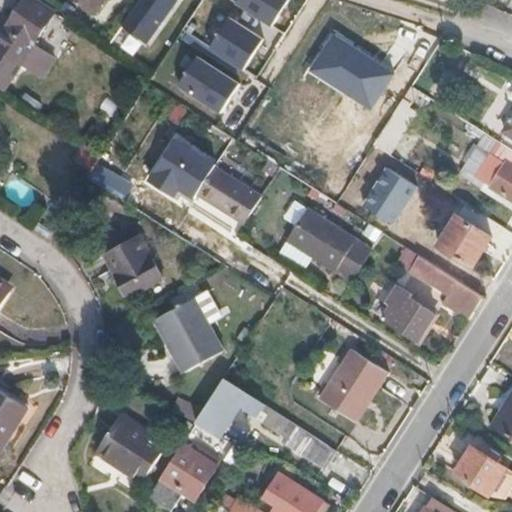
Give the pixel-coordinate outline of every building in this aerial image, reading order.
[(30,0),(24,0),(0,37),(0,93),(2,94),(54,14),(30,0)] [(103,0),(76,0),(96,13),(103,0)] [(148,43),(176,0),(135,0),(119,24),(148,43)] [(229,0),(269,27),(287,0),(229,0)] [(242,69),(262,36),(220,12),(201,45),(242,69)] [(371,59),(333,35),(311,70),(349,94),(371,59)] [(189,52),(171,83),(221,112),(239,81),(189,52)] [(418,89),(411,85),(405,95),(412,100),(418,89)] [(412,100),(405,95),(374,143),(391,154),(421,106),(412,100)] [(511,149),(504,162),(489,186),(511,200),(511,149)] [(489,152),(475,176),(489,186),(504,162),(489,152)] [(192,192),(240,222),(256,195),(209,164),(192,192)] [(74,182),(85,189),(90,182),(91,180),(80,174),(74,182)] [(90,213),(76,203),(63,224),(77,234),(90,213)] [(353,238),(304,207),(283,239),(332,271),(353,238)] [(456,215),(427,259),(463,282),(491,236),(456,215)] [(41,234),(52,241),(63,224),(52,217),(41,234)] [(165,280),(141,238),(107,257),(131,299),(165,280)] [(409,269),(419,254),(406,246),(397,262),(409,269)] [(483,296),(463,282),(427,259),(419,254),(409,269),(447,293),(474,310),(483,296)] [(412,294),(396,284),(386,301),(391,304),(382,318),(417,341),(434,313),(409,298),(412,294)] [(0,320),(16,295),(0,285),(0,320)] [(443,300),(470,317),(474,310),(447,293),(443,300)] [(223,351),(195,301),(160,320),(176,349),(173,351),(185,373),(223,351)] [(387,374),(352,351),(320,401),(356,425),(387,374)] [(219,439),(231,422),(225,418),(234,404),(240,408),(285,436),(282,443),(324,469),(335,450),(224,378),(197,421),(195,425),(219,439)] [(0,390),(0,456),(31,410),(0,390)] [(511,398),(495,426),(511,436),(511,398)] [(231,422),(240,408),(234,404),(225,418),(231,422)] [(163,449),(118,419),(95,456),(140,485),(163,449)] [(211,465),(181,445),(159,479),(190,499),(211,465)] [(449,475),(504,505),(511,490),(511,469),(467,445),(449,475)] [(317,511),(324,501),(292,480),(271,511),(317,511)] [(453,511),(431,497),(421,511),(453,511)]
